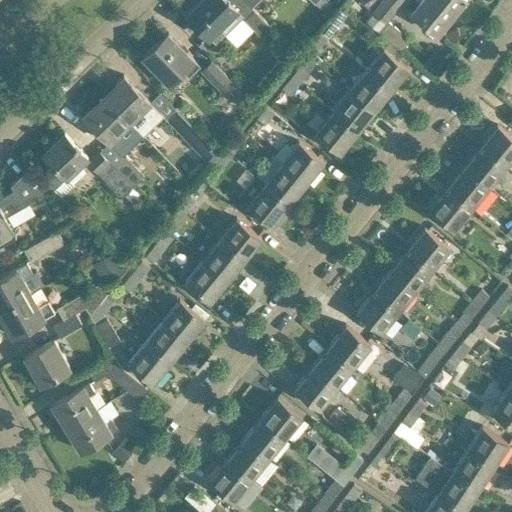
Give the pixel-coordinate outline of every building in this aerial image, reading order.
[(200,0),(186,14),(209,37),(216,44),(225,34),(242,18),(244,16),(238,9),(228,0),(200,0)] [(244,0),(228,0),(238,9),(244,16),(242,18),(244,19),(254,29),(262,38),(273,28),(254,9),(253,8),(244,0)] [(244,0),(253,8),(260,0),(309,0),(314,4),(316,3),(328,15),(336,6),(329,1),(329,0),(244,0)] [(381,0),(366,19),(380,30),(403,0),(381,0)] [(464,0),(420,0),(405,0),(403,4),(438,32),(464,0)] [(329,19),(320,30),(329,38),(338,26),(348,14),(339,9),(330,20),(329,19)] [(388,22),(380,33),(401,50),(409,39),(388,22)] [(320,30),(311,41),(320,49),(329,38),(320,30)] [(200,66),(168,32),(142,56),(169,84),(183,70),(189,76),(200,66)] [(384,48),(367,69),(391,88),(408,67),(384,48)] [(212,61),(202,71),(226,96),(236,86),(212,61)] [(309,72),(303,67),(301,65),(292,77),(300,83),(309,72)] [(391,88),(367,69),(350,90),(375,109),(391,88)] [(103,94),(130,121),(144,136),(156,125),(151,120),(160,111),(124,74),(103,94)] [(300,83),(292,77),(283,88),(291,94),(300,83)] [(375,109),(350,90),(334,110),(358,130),(375,109)] [(130,121),(103,94),(83,114),(119,151),(128,142),(119,133),(130,121)] [(266,125),(275,112),(266,106),(257,118),(266,125)] [(193,128),(175,109),(165,119),(183,138),(193,128)] [(358,130),(334,110),(317,131),(341,151),(358,130)] [(511,155),(511,135),(498,124),(481,145),(505,164),(511,155)] [(41,176),(40,177),(49,186),(53,190),(67,177),(71,181),(84,169),(79,164),(88,156),(65,132),(43,153),(54,164),(41,176)] [(241,144),(239,142),(233,138),(224,149),(232,156),(241,144)] [(299,140),(282,161),(307,181),(324,160),(299,140)] [(210,144),(202,152),(212,162),(214,160),(215,161),(221,153),(210,144)] [(488,185),(505,164),(481,145),(464,165),(488,185)] [(224,167),(232,156),(224,149),(221,153),(215,161),(224,167)] [(138,190),(115,167),(98,151),(87,162),(109,185),(121,197),(127,191),(131,196),(138,190)] [(144,176),(125,157),(115,167),(138,190),(145,183),(141,178),(144,176)] [(307,181),(282,161),(265,182),(290,202),(307,181)] [(471,206),(488,185),(464,165),(447,186),(471,206)] [(0,242),(4,240),(1,236),(13,229),(7,217),(15,212),(39,197),(49,186),(40,177),(41,176),(31,166),(30,166),(11,185),(13,190),(0,196),(0,242)] [(256,174),(239,195),(248,203),(273,223),(290,202),(265,182),(256,174)] [(454,227),(471,206),(447,186),(430,207),(454,227)] [(188,194),(179,205),(187,211),(196,200),(188,194)] [(169,233),(187,211),(179,205),(162,227),(166,230),(169,233)] [(61,212),(31,227),(38,240),(68,225),(61,212)] [(237,217),(220,238),(245,258),(261,237),(237,217)] [(449,246),(425,226),(408,247),(433,267),(449,246)] [(174,237),(169,233),(166,230),(146,255),(154,261),(174,237)] [(56,232),(24,250),(31,262),(63,243),(56,232)] [(245,258),(220,238),(203,259),(228,279),(245,258)] [(416,288),(433,267),(408,247),(391,268),(416,288)] [(112,251),(92,262),(103,282),(123,270),(112,251)] [(228,279),(203,259),(186,280),(211,300),(228,279)] [(138,282),(151,266),(142,260),(129,276),(138,282)] [(26,262),(0,276),(0,309),(30,292),(45,284),(37,271),(33,274),(26,262)] [(399,309),(416,288),(391,268),(374,289),(399,309)] [(102,300),(109,291),(108,291),(102,281),(57,307),(64,319),(76,312),(86,306),(89,314),(90,315),(102,300)] [(497,315),(511,296),(511,287),(508,284),(489,308),(497,315)] [(481,288),(472,300),(480,306),(490,294),(481,288)] [(382,330),(399,309),(374,289),(357,310),(382,330)] [(117,297),(109,291),(102,300),(110,305),(117,297)] [(37,306),(30,292),(0,309),(0,311),(13,335),(54,311),(48,300),(37,306)] [(181,298),(163,319),(188,339),(205,318),(181,298)] [(104,314),(110,305),(102,300),(90,315),(97,322),(109,345),(120,338),(107,317),(104,314)] [(413,337),(429,316),(409,300),(393,322),(413,337)] [(465,308),(462,312),(469,319),(480,306),(472,300),(465,308)] [(487,328),(497,315),(489,308),(478,321),(487,328)] [(75,313),(54,326),(60,337),(82,324),(75,313)] [(188,339),(163,319),(146,340),(171,360),(188,339)] [(449,328),(433,349),(440,355),(457,335),(463,327),(455,321),(449,328)] [(371,344),(346,324),(329,345),(354,365),(371,344)] [(53,339),(24,355),(40,383),(69,367),(53,339)] [(171,360),(146,340),(129,361),(154,381),(171,360)] [(472,347),(463,340),(454,351),(462,358),(472,347)] [(337,386),(354,365),(329,345),(312,366),(337,386)] [(438,359),(440,355),(433,349),(417,369),(425,376),(438,359)] [(453,369),(462,358),(454,351),(445,363),(432,379),(439,386),(446,391),(458,373),(453,369)] [(107,373),(115,379),(123,369),(120,366),(113,355),(88,369),(94,380),(107,373)] [(404,362),(393,377),(410,390),(421,375),(404,362)] [(320,407),(337,386),(312,366),(295,386),(320,407)] [(148,388),(123,369),(115,379),(139,398),(148,388)] [(89,381),(52,403),(66,426),(97,408),(89,396),(95,392),(89,381)] [(403,405),(412,394),(403,386),(395,398),(403,405)] [(511,390),(507,387),(492,410),(511,423),(511,390)] [(302,415),(278,395),(261,416),(286,436),(302,415)] [(395,417),(403,405),(395,398),(386,410),(395,417)] [(418,398),(410,408),(419,415),(427,405),(418,398)] [(336,407),(329,416),(341,426),(348,417),(336,407)] [(117,427),(110,416),(104,420),(97,408),(66,426),(80,449),(117,427)] [(401,420),(394,429),(410,441),(417,446),(424,437),(416,432),(425,420),(419,416),(419,415),(410,408),(401,420)] [(269,457),(286,436),(261,416),(244,437),(269,457)] [(379,438),(388,426),(379,419),(370,430),(379,438)] [(482,425),(467,447),(494,465),(508,442),(482,425)] [(410,441),(394,429),(378,451),(387,458),(400,440),(406,445),(410,441)] [(252,478),(269,457),(244,437),(227,458),(252,478)] [(134,449),(123,440),(112,452),(123,462),(134,449)] [(315,442),(306,455),(336,477),(335,478),(343,484),(363,458),(355,452),(346,465),(315,442)] [(479,487),(494,465),(467,447),(452,469),(479,487)] [(373,476),(387,458),(378,451),(358,477),(367,484),(367,483),(375,489),(380,482),(373,476)] [(452,469),(430,455),(416,477),(438,491),(437,492),(464,509),(479,487),(452,469)] [(235,499),(252,478),(227,458),(210,479),(235,499)] [(335,478),(319,500),(327,506),(343,484),(335,478)] [(355,483),(349,490),(357,497),(363,489),(355,483)] [(462,511),(464,509),(437,492),(423,511),(462,511)] [(228,511),(211,498),(203,509),(206,511),(228,511)] [(345,511),(352,504),(343,498),(333,511),(334,511),(345,511)] [(319,500),(310,511),(322,511),(327,506),(319,500)]
